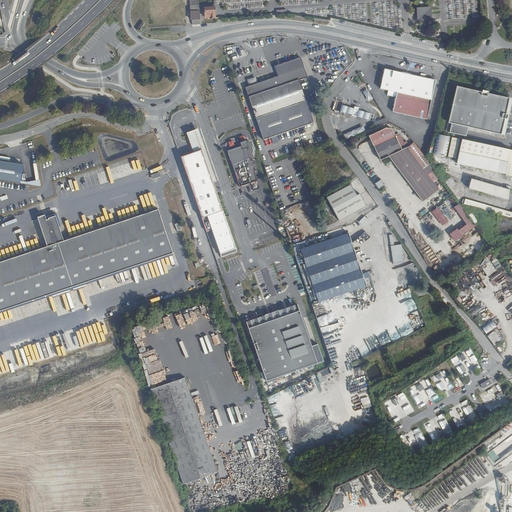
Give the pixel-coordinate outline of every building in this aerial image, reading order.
[(199,23),(197,0),(188,0),(190,24),(199,23)] [(215,22),(214,10),(203,11),(204,21),(209,21),(209,23),(215,22)] [(431,24),(430,13),(426,14),(426,11),(419,12),(419,17),(417,17),(418,23),(423,23),(423,25),(431,24)] [(300,82),(309,79),(302,60),(299,60),(276,68),(279,77),(246,88),(262,141),(313,125),(300,82)] [(426,121),(434,82),(383,71),(378,90),(397,94),(392,113),(426,121)] [(247,79),(249,85),(257,83),(255,77),(247,79)] [(501,136),(509,99),(456,87),(448,124),(501,136)] [(368,90),(362,94),(368,103),(374,100),(368,90)] [(352,116),(354,109),(337,104),(335,111),(352,116)] [(370,114),(358,111),(356,118),(368,121),(370,114)] [(371,133),(388,124),(385,120),(374,126),(373,123),(367,126),(371,133)] [(353,131),(343,135),(346,141),(356,137),(353,131)] [(431,158),(488,170),(505,173),(504,177),(511,178),(511,151),(436,136),(434,145),(431,158)] [(428,180),(422,175),(422,172),(407,151),(405,151),(399,138),(372,152),(378,165),(387,160),(420,207),(438,194),(428,180)] [(257,181),(246,149),(248,148),(246,141),(239,143),(241,147),(227,151),(239,187),(257,181)] [(202,152),(194,154),(181,159),(207,234),(212,232),(209,225),(226,219),(214,184),(202,152)] [(308,171),(302,159),(296,162),(302,174),(308,171)] [(23,164),(0,160),(0,179),(20,183),(23,164)] [(343,183),(328,162),(321,167),(336,188),(343,183)] [(422,172),(422,175),(428,180),(435,175),(429,167),(422,173),(422,172)] [(445,182),(459,200),(465,195),(451,177),(445,182)] [(511,190),(472,178),(469,188),(508,200),(511,190)] [(375,184),(378,189),(385,184),(381,180),(375,184)] [(365,209),(359,197),(354,200),(349,189),(327,200),(339,223),(365,209)] [(511,210),(464,198),(462,205),(511,217),(511,210)] [(449,233),(454,241),(476,227),(474,224),(478,222),(472,213),(468,216),(460,203),(455,206),(466,225),(459,229),(458,228),(449,233)] [(438,207),(432,211),(442,226),(448,221),(438,207)] [(324,218),(319,209),(315,211),(319,220),(324,218)] [(0,312),(174,255),(159,211),(64,242),(55,213),(38,219),(47,248),(0,263),(0,312)] [(367,287),(348,234),(300,251),(319,303),(367,287)] [(391,245),(392,264),(404,263),(403,244),(391,245)] [(279,310),(286,308),(284,301),(277,303),(279,310)] [(311,346),(298,311),(247,330),(265,383),(323,362),(317,344),(311,346)] [(482,327),(486,334),(497,326),(492,320),(482,327)] [(218,474),(185,379),(150,390),(183,485),(218,474)] [(480,384),(483,389),(493,384),(490,379),(480,384)] [(485,393),(489,400),(495,396),(491,389),(485,393)] [(496,394),(499,400),(504,397),(502,392),(496,394)] [(420,393),(413,396),(416,404),(423,401),(420,393)] [(406,394),(398,396),(400,404),(408,401),(406,394)] [(412,431),(419,444),(415,446),(417,451),(428,445),(418,428),(412,431)] [(489,453),(494,461),(498,458),(493,450),(489,453)]
